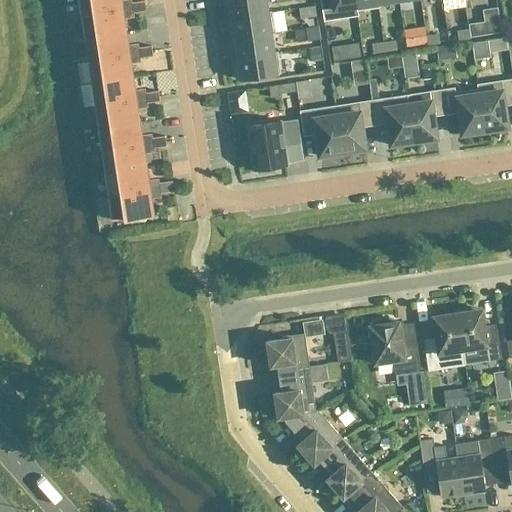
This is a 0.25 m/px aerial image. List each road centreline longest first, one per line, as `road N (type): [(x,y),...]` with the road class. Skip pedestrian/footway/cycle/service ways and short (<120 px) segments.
road 1 (residential): [(308,511),(238,432),(220,314),(511,270)]
road 2 (residential): [(511,162),(201,209)]
road 3 (residential): [(171,0),(201,209)]
